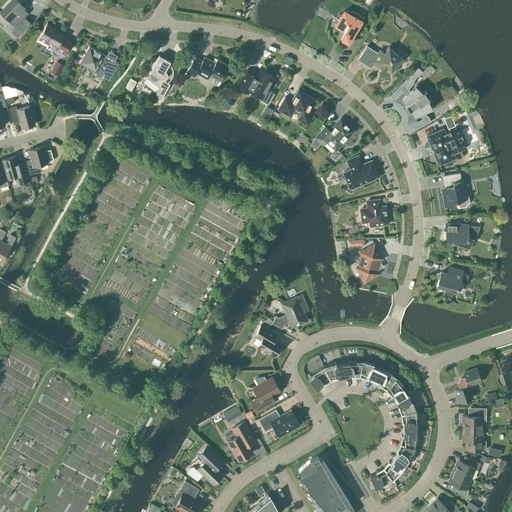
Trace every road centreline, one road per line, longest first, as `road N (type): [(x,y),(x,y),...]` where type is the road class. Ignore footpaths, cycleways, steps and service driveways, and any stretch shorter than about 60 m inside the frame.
road 1 (residential): [(399,305),(416,254),(417,209),(401,151),(375,111),(323,70),(262,41),(159,26)]
road 2 (residential): [(385,341),(339,335),(300,348),(285,370),(322,435),(270,465)]
road 3 (residential): [(371,511),(352,472),(379,448),(381,412),(349,389),(329,395)]
road 4 (residential): [(388,511),(415,495),(434,466),(442,428),(422,368)]
